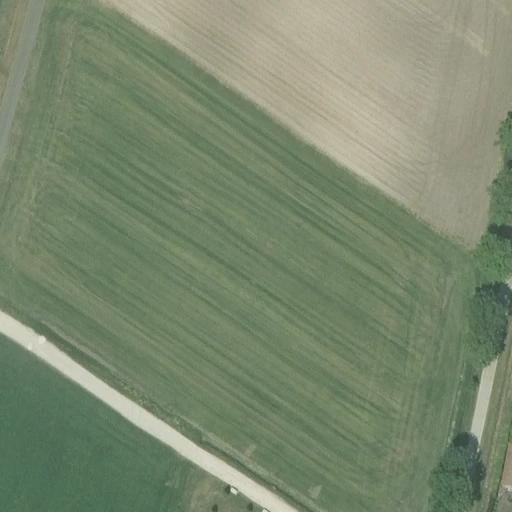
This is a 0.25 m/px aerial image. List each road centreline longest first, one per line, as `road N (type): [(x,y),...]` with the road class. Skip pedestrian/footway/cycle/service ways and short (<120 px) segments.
road 1 (track): [(281,511),(0,328)]
road 2 (unclassified): [(456,511),(511,249)]
road 3 (unclassified): [(0,118),(33,0)]
